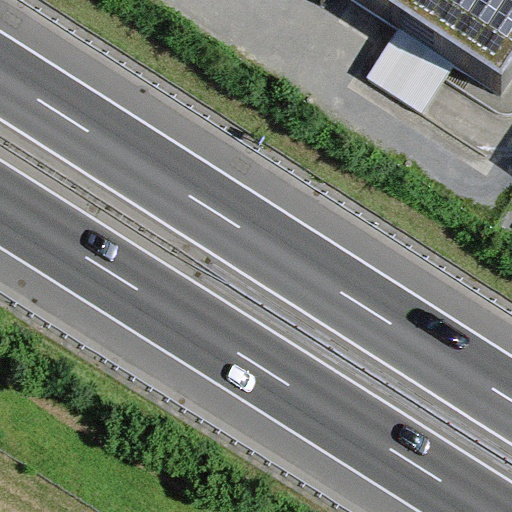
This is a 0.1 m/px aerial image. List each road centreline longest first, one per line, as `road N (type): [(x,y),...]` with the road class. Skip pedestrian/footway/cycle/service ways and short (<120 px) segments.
road 1 (motorway): [(511,401),(0,77)]
road 2 (motorway): [(0,216),(470,511)]
